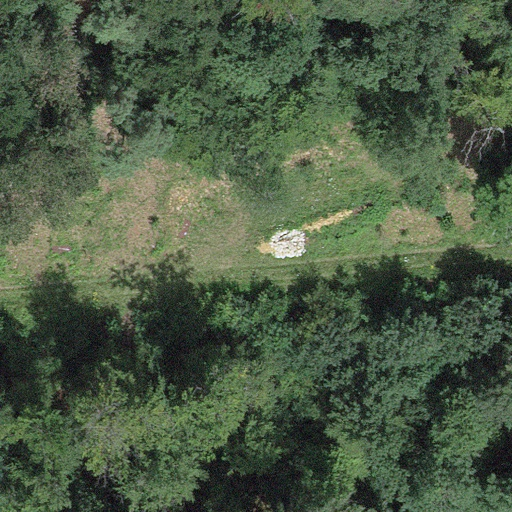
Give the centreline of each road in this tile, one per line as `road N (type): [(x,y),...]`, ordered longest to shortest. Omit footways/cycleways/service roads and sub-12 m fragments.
road 1 (track): [(511,252),(264,276),(0,285)]
road 2 (track): [(187,279),(511,92)]
